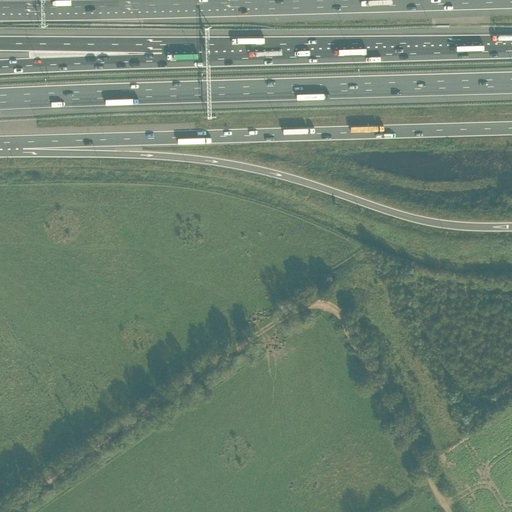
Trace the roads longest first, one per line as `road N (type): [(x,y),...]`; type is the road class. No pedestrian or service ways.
road 1 (track): [(0,511),(282,316),(314,303),(348,322),(448,511)]
road 2 (motorway): [(0,101),(511,84)]
road 3 (trunk): [(21,143),(254,170),(414,221),(511,228)]
road 4 (trunk): [(21,143),(511,129)]
road 5 (trunk): [(370,0),(0,6)]
road 6 (motorway): [(511,51),(163,59)]
road 7 (motorway): [(163,59),(0,50)]
road 8 (motorway): [(163,59),(0,66)]
